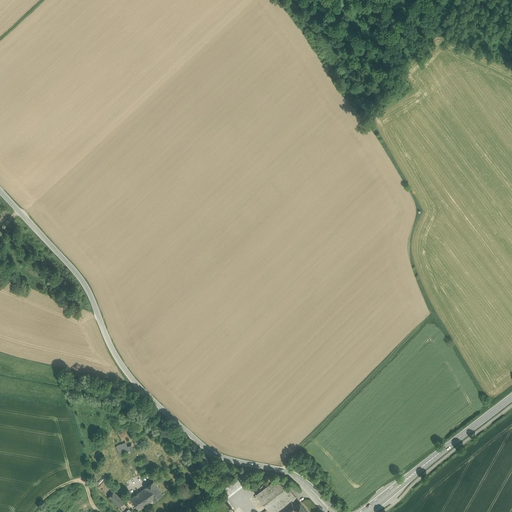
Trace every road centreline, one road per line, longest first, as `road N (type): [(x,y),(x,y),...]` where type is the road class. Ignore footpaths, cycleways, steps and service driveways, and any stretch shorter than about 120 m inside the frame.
road 1 (secondary): [(0,188),(92,298),(109,344),(145,393),(208,451),(286,470),(329,511)]
road 2 (secondary): [(511,397),(365,511)]
